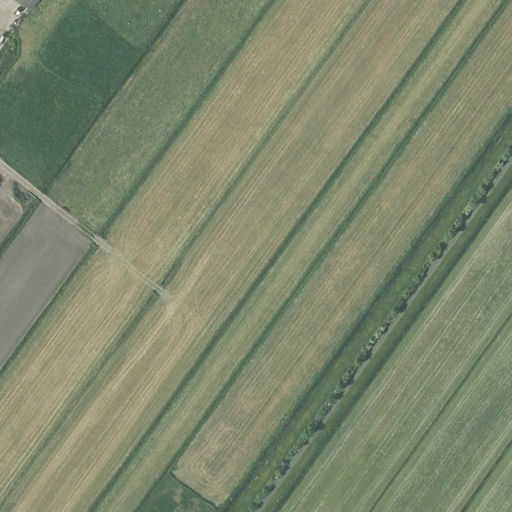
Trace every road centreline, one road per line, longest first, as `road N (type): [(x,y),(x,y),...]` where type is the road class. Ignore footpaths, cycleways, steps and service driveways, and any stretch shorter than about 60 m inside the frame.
road 1 (unknown): [(265,511),(511,167)]
road 2 (track): [(165,294),(0,162)]
